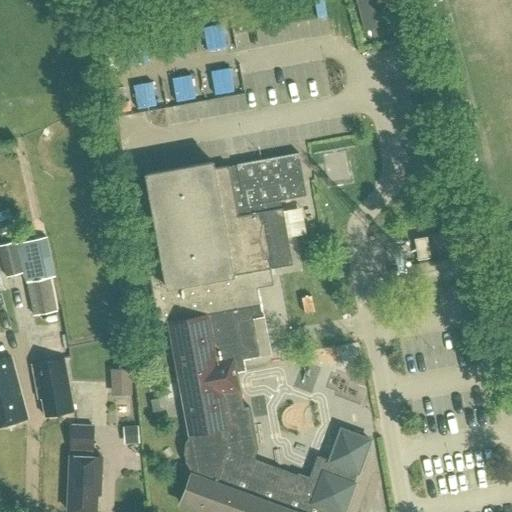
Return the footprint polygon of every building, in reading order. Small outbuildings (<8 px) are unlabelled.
[(394,0),(357,0),(365,31),(372,29),(375,39),(403,31),(394,0)] [(117,56),(107,57),(109,69),(119,67),(117,56)] [(123,87),(113,89),(115,99),(125,97),(123,87)] [(149,189),(133,192),(136,205),(153,297),(158,323),(170,321),(262,303),(258,283),(265,282),(271,281),(272,281),(270,269),(280,267),(292,265),(287,235),(280,199),(305,195),(298,152),(213,168),(212,161),(146,174),(149,189)] [(25,281),(30,314),(54,310),(48,277),(52,276),(43,234),(13,241),(13,240),(0,242),(0,265),(2,276),(19,271),(23,281),(25,281)] [(430,258),(426,237),(414,239),(418,260),(430,258)] [(389,269),(392,282),(393,289),(471,275),(468,256),(389,269)] [(294,297),(298,316),(327,311),(324,292),(294,297)] [(262,303),(170,321),(190,433),(185,442),(184,453),(186,463),(190,473),(180,503),(205,511),(337,511),(338,511),(342,511),(370,440),(341,429),(330,460),(318,456),(309,478),(298,474),(298,476),(268,465),(267,468),(254,463),(256,460),(253,459),(257,448),(249,407),(243,408),(236,373),(246,371),(245,367),(244,360),(260,357),(253,319),(264,317),(262,303)] [(0,360),(0,426),(27,419),(10,357),(0,360)] [(33,365),(38,392),(41,392),(45,415),(73,410),(64,359),(33,365)] [(107,367),(108,394),(128,393),(127,367),(107,367)] [(158,398),(151,399),(153,411),(160,410),(158,398)] [(136,428),(127,428),(128,443),(137,442),(136,428)] [(86,431),(72,430),(71,456),(70,456),(67,510),(94,511),(95,494),(98,494),(100,457),(85,457),(86,431)]
